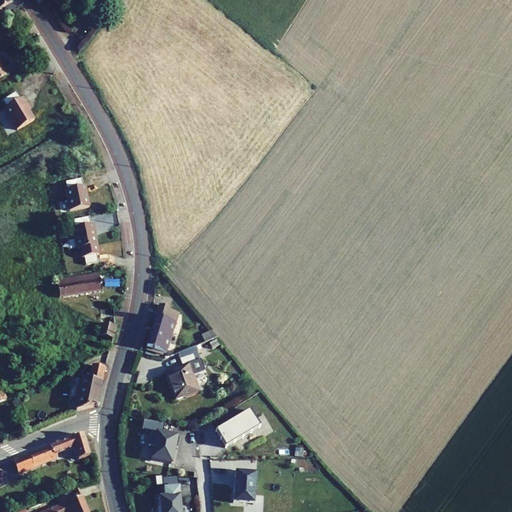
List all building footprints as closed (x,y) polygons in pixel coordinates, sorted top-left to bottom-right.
[(7,16),(15,11),(8,0),(0,0),(0,14),(1,14),(0,12),(0,10),(3,9),(5,12),(7,16)] [(15,94),(2,102),(6,108),(19,100),(15,94)] [(19,100),(6,108),(3,109),(16,131),(33,120),(25,106),(26,105),(22,98),(19,100)] [(81,180),(65,183),(66,190),(83,187),(81,180)] [(65,191),(69,212),(89,208),(84,187),(83,187),(66,190),(65,191)] [(89,218),(72,221),(74,229),(90,226),(89,218)] [(74,229),(72,229),(76,250),(79,249),(96,246),(92,225),(90,226),(74,229)] [(79,249),(81,259),(84,258),(96,256),(98,256),(96,246),(79,249)] [(96,256),(84,258),(85,266),(98,263),(96,256)] [(56,281),(59,298),(101,291),(98,274),(56,281)] [(162,301),(149,344),(167,349),(177,318),(180,307),(162,301)] [(180,307),(177,318),(182,320),(185,308),(180,307)] [(101,324),(103,325),(113,326),(113,318),(100,318),(101,324)] [(101,324),(97,335),(112,340),(116,327),(113,326),(103,325),(101,324)] [(208,366),(197,343),(180,350),(185,362),(169,368),(180,396),(202,386),(196,371),(208,366)] [(84,374),(77,407),(98,400),(106,363),(95,361),(93,372),(89,372),(89,375),(84,374)] [(255,405),(221,426),(231,442),(240,437),(239,435),(246,430),(247,432),(265,422),(255,405)] [(185,433),(156,428),(154,442),(159,443),(157,456),(177,460),(180,444),(183,444),(185,433)] [(16,458),(20,469),(45,459),(62,453),(64,449),(78,444),(83,455),(96,450),(85,430),(16,458)] [(262,466),(241,467),(242,498),(263,497),(262,466)] [(165,493),(166,511),(187,511),(185,483),(170,484),(170,492),(165,493)] [(87,511),(82,498),(78,499),(64,504),(59,506),(44,511),(87,511)]
